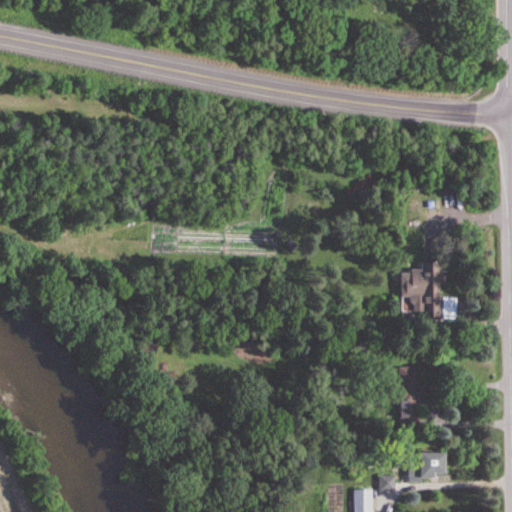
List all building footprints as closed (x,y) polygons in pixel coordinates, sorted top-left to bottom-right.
[(420,263),(420,270),(400,270),(401,318),(442,317),(440,262),(420,263)] [(156,356),(158,335),(141,333),(139,354),(156,356)] [(424,368),(397,368),(398,387),(392,387),(392,405),(397,405),(397,424),(415,424),(415,405),(424,405),(424,368)] [(406,454),(406,480),(442,480),(442,454),(406,454)] [(371,511),(371,490),(353,490),(353,511),(371,511)]
